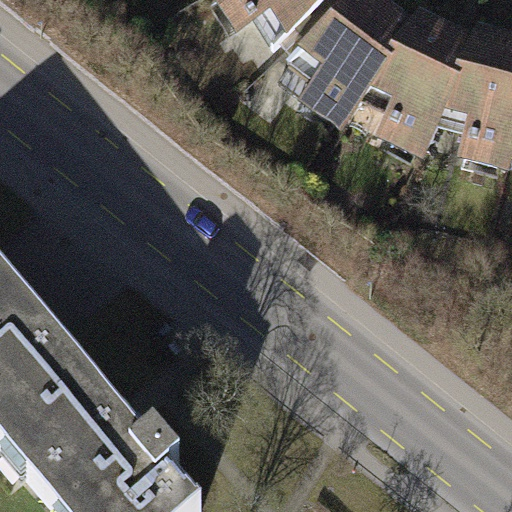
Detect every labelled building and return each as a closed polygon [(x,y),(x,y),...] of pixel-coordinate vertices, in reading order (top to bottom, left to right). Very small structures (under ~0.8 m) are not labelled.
[(210,0),(197,9),(255,79),(344,0),(210,0)] [(341,154),(353,140),(409,39),(359,3),(265,95),(341,154)] [(472,53),(416,26),(409,39),(353,140),(423,180),(430,161),(472,53)] [(511,188),(511,51),(477,41),(472,53),(430,161),(511,188)] [(200,511),(0,286),(0,470),(37,511),(200,511)]
